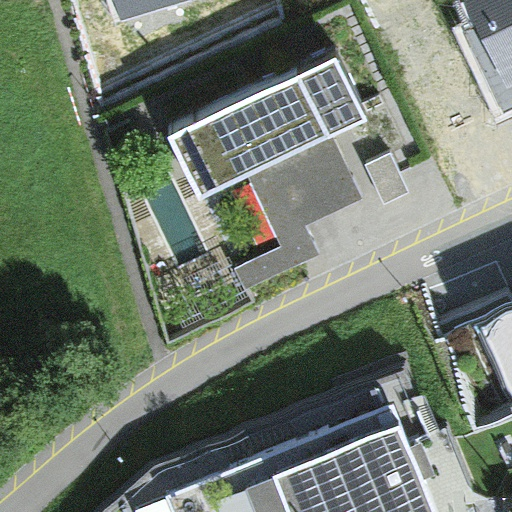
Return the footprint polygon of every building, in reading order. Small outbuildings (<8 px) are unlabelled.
[(114,0),(119,17),(180,0),(114,0)] [(511,0),(460,0),(470,20),(458,26),(503,120),(511,115),(511,0)] [(355,197),(293,66),(161,127),(193,196),(244,173),(277,244),(228,266),(237,287),(312,252),(298,223),(355,197)] [(511,303),(464,326),(502,408),(511,403),(511,303)] [(434,511),(392,399),(163,490),(171,511),(434,511)]
